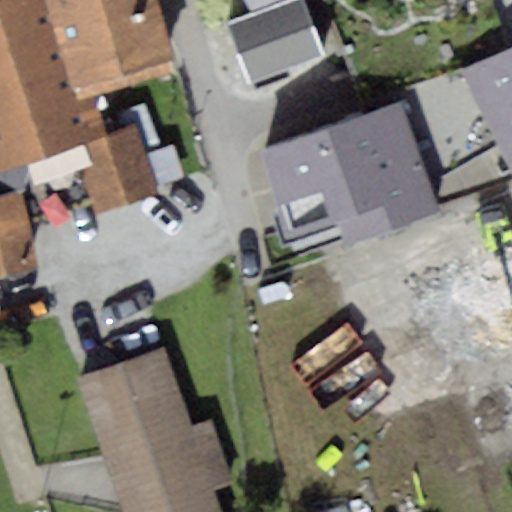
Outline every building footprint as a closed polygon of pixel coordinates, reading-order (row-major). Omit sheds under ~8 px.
[(48,0),(10,0),(0,3),(0,174),(79,151),(113,140),(99,94),(79,100),(76,92),(48,0)] [(154,0),(48,0),(76,92),(174,62),(154,0)] [(230,0),(238,21),(294,0),(230,0)] [(317,54),(298,7),(237,31),(255,78),(317,54)] [(511,53),(458,78),(505,183),(511,180),(511,53)] [(458,88),(420,101),(435,145),(472,132),(458,88)] [(413,104),(310,138),(330,199),(294,211),(310,260),(449,214),(413,104)] [(113,140),(79,151),(101,220),(163,200),(140,134),(113,140)] [(27,194),(0,199),(0,271),(40,264),(27,194)] [(511,249),(497,256),(511,288),(511,249)] [(171,351),(83,380),(126,511),(223,511),(219,497),(236,492),(215,427),(198,433),(171,351)]
